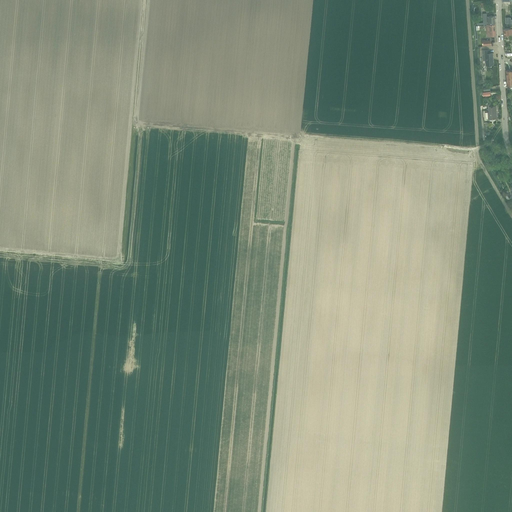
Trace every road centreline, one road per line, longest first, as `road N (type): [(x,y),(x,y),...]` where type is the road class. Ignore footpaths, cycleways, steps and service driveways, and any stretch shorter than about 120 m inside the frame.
road 1 (track): [(122,259),(145,0)]
road 2 (unclassified): [(511,156),(498,0)]
